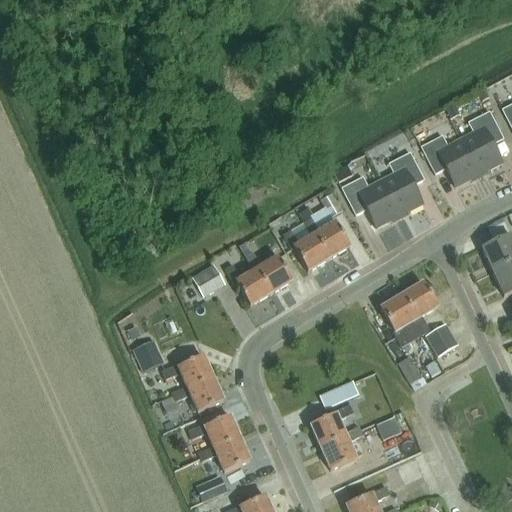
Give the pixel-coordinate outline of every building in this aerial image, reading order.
[(486,93),(479,97),(482,104),(489,100),(486,93)] [(451,122),(460,118),(454,107),(446,112),(451,122)] [(511,107),(503,112),(511,128),(511,107)] [(475,135),(462,142),(480,178),(504,166),(494,147),(505,141),(491,114),(469,125),(475,135)] [(444,139),(422,150),(436,177),(447,171),(457,190),(480,178),(462,142),(449,149),(444,139)] [(395,176),(382,183),(401,219),(424,207),(415,188),(426,183),(411,155),(390,167),(395,176)] [(364,180),(343,191),(357,218),(368,212),(378,231),(401,219),(382,183),(370,190),(364,180)] [(329,190),(318,197),(321,202),(322,202),(332,196),(329,190)] [(322,202),(321,202),(332,221),(333,220),(343,214),(332,196),(322,202)] [(310,210),(299,217),(313,239),(314,238),(329,263),(352,249),(337,225),(321,235),(313,221),(316,220),(310,210)] [(505,224),(488,231),(494,245),(511,237),(505,224)] [(292,233),(284,238),(292,252),(295,250),(310,275),(329,263),(314,238),(313,239),(300,247),(292,233)] [(511,238),(511,237),(494,245),(483,251),(495,276),(511,268),(511,238)] [(255,255),(246,260),(255,274),(256,273),(271,298),(294,284),(279,260),(264,269),(255,255)] [(213,268),(192,281),(204,300),(225,288),(213,268)] [(234,268),(226,273),(235,286),(237,285),(252,310),(271,298),(256,273),(255,274),(243,282),(234,268)] [(511,268),(495,276),(507,301),(511,298),(511,268)] [(425,285),(403,299),(418,323),(415,325),(424,338),(432,333),(424,320),(440,310),(425,285)] [(403,299),(382,311),(396,335),(395,335),(403,350),(412,345),(403,332),(415,325),(418,323),(403,299)] [(446,326),(426,339),(438,359),(458,347),(446,326)] [(154,345),(132,355),(142,377),(164,367),(154,345)] [(179,368),(163,374),(167,383),(182,377),(188,390),(189,392),(215,380),(206,359),(180,370),(179,368)] [(411,360),(400,366),(412,386),(423,381),(411,360)] [(434,365),(425,370),(431,381),(440,376),(434,365)] [(188,390),(173,396),(177,405),(192,399),(199,416),(225,404),(215,380),(189,392),(188,390)] [(353,385),(341,390),(341,391),(346,404),(358,399),(353,385)] [(172,400),(161,405),(166,416),(177,411),(172,400)] [(337,417),(312,428),(321,449),(347,438),(346,436),(340,423),(355,416),(351,408),(336,415),(337,417)] [(205,427),(190,434),(194,443),(209,436),(214,450),(215,451),(241,440),(232,419),(206,430),(205,427)] [(393,421),(375,428),(382,444),(400,436),(393,421)] [(347,438),(321,449),(332,473),(358,462),(350,445),(365,438),(363,433),(362,431),(362,429),(346,436),(347,438)] [(200,456),(198,457),(202,465),(204,465),(218,458),(226,475),(252,464),(241,440),(215,451),(214,450),(200,456)] [(408,476),(423,472),(419,458),(404,462),(408,476)] [(219,480),(195,491),(202,506),(226,495),(219,480)] [(373,498),(348,509),(349,511),(380,511),(377,504),(387,500),(392,498),(388,489),(372,496),(373,498)] [(241,509),(235,511),(272,511),(267,500),(242,511),(241,509)] [(436,502),(431,510),(434,511),(439,511),(443,506),(436,502)]
